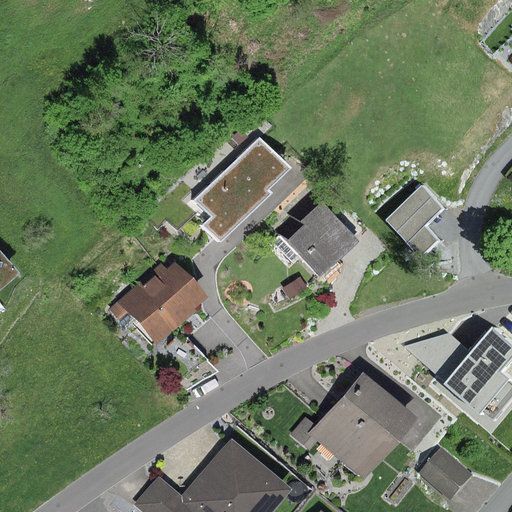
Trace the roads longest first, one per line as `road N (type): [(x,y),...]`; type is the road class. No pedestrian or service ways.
road 1 (residential): [(477,298),(352,334),(268,373),(184,420),(59,511)]
road 2 (residential): [(477,298),(470,253),(476,200),(511,152)]
